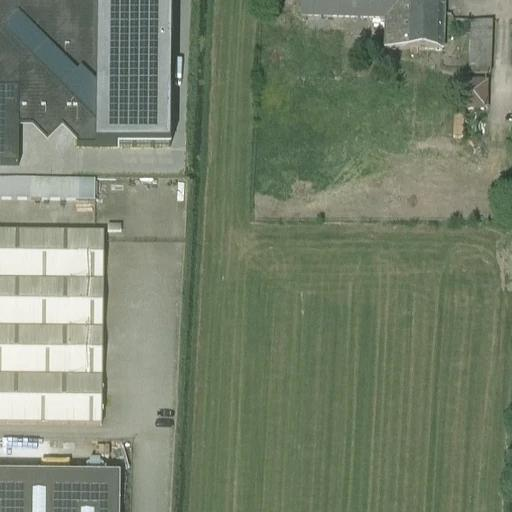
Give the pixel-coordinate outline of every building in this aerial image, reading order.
[(0,0),(0,165),(17,166),(17,128),(32,128),(47,143),(62,129),(78,145),(78,148),(94,148),(167,149),(168,0),(0,0)] [(443,0),(300,0),(300,18),(384,21),(383,51),(442,52),(443,0)] [(471,20),(469,73),(492,73),(494,21),(471,20)] [(460,111),(489,111),(490,79),(461,79),(460,111)] [(0,180),(0,201),(94,203),(94,182),(0,180)] [(0,233),(0,280),(102,282),(103,244),(103,234),(94,234),(0,233)] [(102,282),(0,280),(0,329),(101,330),(102,282)] [(0,329),(0,377),(101,378),(101,330),(0,329)] [(0,425),(101,427),(101,378),(0,377),(0,425)] [(0,511),(119,511),(120,477),(0,475),(0,511)]
